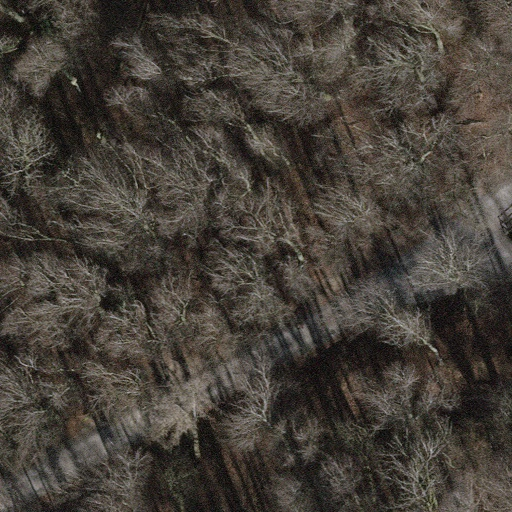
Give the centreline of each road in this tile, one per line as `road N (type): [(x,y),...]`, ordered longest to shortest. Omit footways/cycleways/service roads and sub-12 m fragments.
road 1 (track): [(387,289),(0,501)]
road 2 (track): [(511,197),(387,289)]
road 3 (track): [(387,289),(511,261)]
